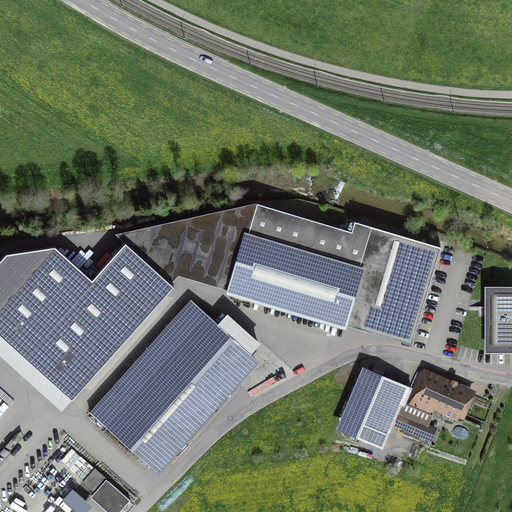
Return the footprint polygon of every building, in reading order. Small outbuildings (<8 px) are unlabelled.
[(299,192),(296,202),(315,207),(318,197),(299,192)] [(355,221),(352,231),(257,203),(237,271),(231,290),(343,323),(348,304),(417,325),(441,246),(355,221)] [(209,263),(237,271),(252,218),(224,209),(209,263)] [(92,279),(55,246),(6,253),(0,259),(0,334),(72,399),(174,286),(125,242),(92,279)] [(511,292),(493,293),(493,344),(511,344),(511,292)] [(89,412),(149,465),(250,352),(250,353),(257,345),(225,316),(218,324),(207,314),(166,359),(150,344),(89,412)] [(408,332),(407,337),(415,340),(416,334),(408,332)] [(397,383),(368,371),(344,429),(373,441),(397,383)] [(419,372),(405,403),(427,412),(432,400),(459,411),(467,392),(419,372)] [(430,439),(435,427),(402,414),(397,425),(430,439)] [(82,481),(95,492),(107,478),(95,467),(82,481)] [(117,511),(118,511),(130,500),(109,481),(97,494),(117,511)]
